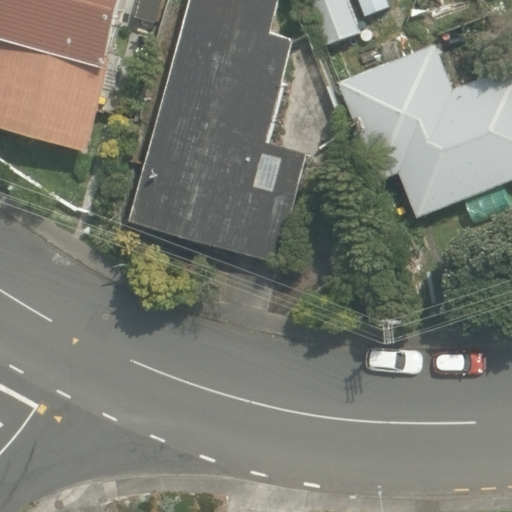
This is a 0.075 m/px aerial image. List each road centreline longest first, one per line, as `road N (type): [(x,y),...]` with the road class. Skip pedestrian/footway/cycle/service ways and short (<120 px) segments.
road 1 (tertiary): [(511,418),(440,425),(323,419),(229,397),(99,348)]
road 2 (residential): [(0,450),(99,348)]
